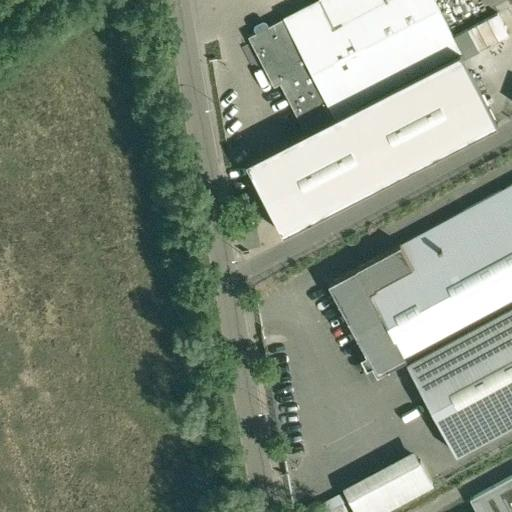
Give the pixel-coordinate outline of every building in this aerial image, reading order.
[(436,0),(317,0),(269,25),(267,22),(265,21),(257,25),(256,27),(258,31),(250,35),(275,86),(282,82),(306,131),(248,161),(285,233),(499,123),(461,50),(462,50),(436,0)] [(511,183),(358,266),(358,267),(407,358),(458,452),(511,422),(511,183)] [(407,358),(358,267),(330,282),(368,352),(362,355),(368,366),(371,364),(376,373),(384,369),(384,370),(407,358)] [(422,459),(350,497),(358,511),(381,511),(435,484),(422,459)] [(511,511),(511,474),(472,497),(479,510),(474,511),(511,511)] [(349,511),(344,502),(324,511),(349,511)]
